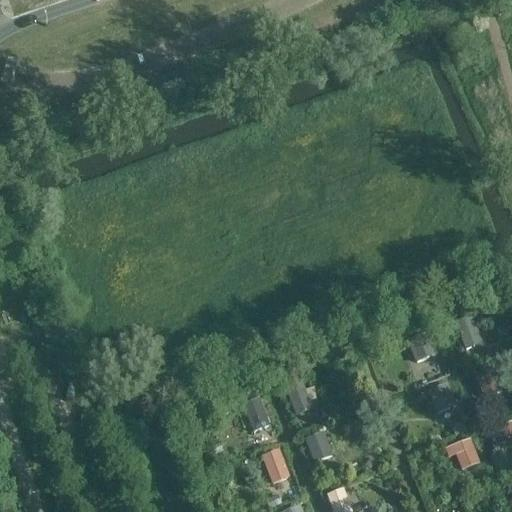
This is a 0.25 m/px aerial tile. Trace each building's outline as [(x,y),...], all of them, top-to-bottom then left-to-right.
[(13,85),(19,66),(10,64),(5,83),(13,85)] [(475,321),(456,328),(467,354),(485,346),(475,321)] [(431,336),(409,345),(418,365),(439,358),(431,336)] [(495,369),(476,377),(487,403),(505,395),(495,369)] [(458,411),(449,388),(430,396),(439,419),(458,411)] [(316,415),(307,391),(288,399),(297,422),(316,415)] [(273,428),(262,401),(241,409),(252,437),(273,428)] [(511,453),(511,426),(498,432),(508,455),(511,453)] [(325,436),(306,443),(315,469),(335,462),(325,436)] [(481,468),(471,443),(452,452),(463,477),(481,468)] [(292,478),(282,453),(263,461),(273,486),(292,478)] [(354,511),(348,495),(328,503),(332,511),(354,511)]
